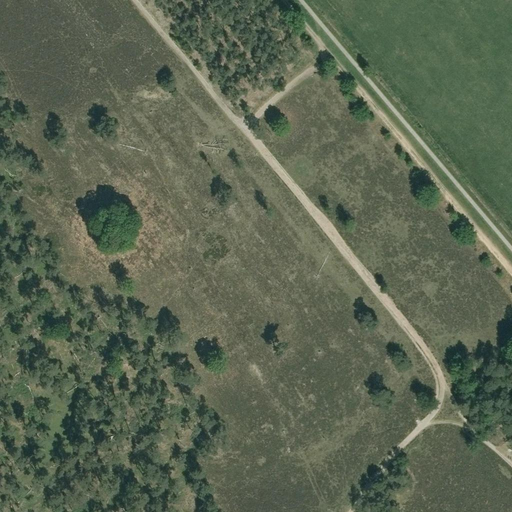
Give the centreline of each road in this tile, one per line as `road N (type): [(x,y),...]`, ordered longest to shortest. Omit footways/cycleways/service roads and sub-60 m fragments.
road 1 (track): [(427,421),(443,399),(443,375),(242,129),(335,40)]
road 2 (track): [(283,0),(511,274)]
road 3 (track): [(242,129),(134,0)]
